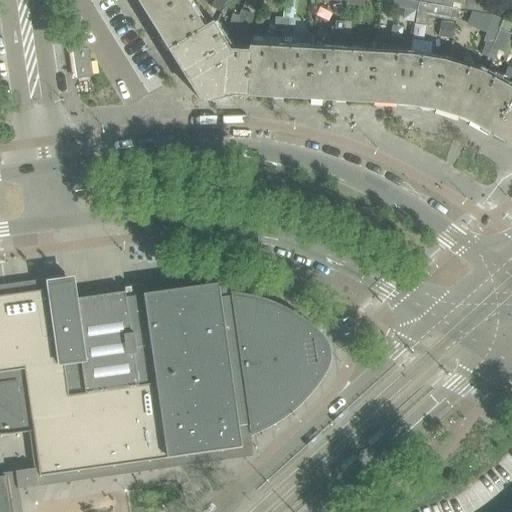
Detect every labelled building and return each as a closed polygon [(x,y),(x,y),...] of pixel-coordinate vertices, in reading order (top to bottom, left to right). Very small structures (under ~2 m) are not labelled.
[(205,30),(186,0),(185,0),(137,0),(170,52),(205,30)] [(380,7),(381,0),(347,0),(347,5),(380,11),(380,7)] [(418,3),(416,3),(398,0),(381,0),(380,7),(417,12),(418,3)] [(416,0),(416,3),(418,3),(458,10),(493,16),(496,1),(491,0),(416,0)] [(456,21),(458,10),(418,3),(417,12),(417,14),(456,21)] [(247,35),(254,16),(242,12),(239,18),(235,31),(247,35)] [(235,31),(239,18),(233,16),(229,28),(235,31)] [(499,31),(503,22),(494,18),(488,33),(497,36),(499,31)] [(343,35),(344,22),(336,22),(336,35),(343,35)] [(351,36),(352,23),(344,22),(343,35),(343,36),(351,36)] [(247,97),(248,51),(230,51),(214,25),(205,30),(170,52),(202,103),(229,97),(229,96),(247,97)] [(503,54),(511,35),(499,31),(497,36),(493,46),(488,59),(495,61),(498,52),(503,54)] [(372,104),(375,54),(361,53),(361,50),(343,49),(343,39),(313,37),(313,40),(312,40),(311,51),(309,100),(372,104)] [(434,110),(446,63),(447,53),(431,51),(430,56),(410,53),(412,41),(388,37),(388,39),(377,37),(375,54),(372,104),(402,106),(434,110)] [(309,100),(311,51),(312,40),(292,39),(292,46),(281,45),(281,39),(261,38),(261,40),(253,39),(248,51),(247,97),(309,100)] [(91,77),(89,50),(88,50),(88,41),(74,42),(75,49),(71,50),(74,78),(91,77)] [(488,59),(493,46),(486,43),(481,56),(488,59)] [(492,135),(511,93),(511,69),(508,68),(504,79),(461,61),(459,66),(446,63),(434,110),(464,120),(492,135)] [(511,93),(492,135),(507,143),(506,144),(511,149),(511,93)] [(373,220),(373,217),(372,213),(369,211),(366,210),(362,210),(360,211),(359,212),(357,213),(356,215),(356,217),(356,219),(356,221),(357,222),(358,224),(359,225),(361,226),(363,227),(365,227),(368,226),(371,224),(373,220)] [(12,285),(0,286),(0,435),(1,435),(14,434),(20,434),(23,433),(22,433),(33,431),(32,423),(57,419),(54,395),(67,393),(66,383),(83,380),(80,364),(81,363),(85,363),(77,305),(73,282),(55,285),(54,279),(12,285)] [(308,381),(318,366),(314,364),(308,327),(306,325),(291,315),(275,306),(258,301),(240,297),(231,296),(231,297),(221,298),(219,284),(162,293),(162,294),(147,296),(147,295),(124,298),(137,387),(142,427),(162,424),(167,459),(242,449),(239,427),(250,425),(250,426),(271,416),(285,406),(298,394),(308,381)] [(325,344),(320,337),(308,327),(314,364),(318,366),(325,370),(326,366),(328,357),(328,353),(327,348),(325,344)] [(142,427),(137,387),(119,390),(130,465),(147,462),(142,427)] [(130,465),(119,390),(102,392),(113,467),(130,465)] [(113,467),(102,392),(85,395),(95,469),(113,467)] [(78,472),(68,397),(67,393),(54,395),(57,419),(32,423),(33,431),(38,463),(54,475),(78,472)] [(95,469),(85,395),(68,397),(78,472),(95,469)] [(167,459),(162,424),(142,427),(147,462),(167,459)] [(0,478),(0,511),(12,511),(7,478),(0,478)]
